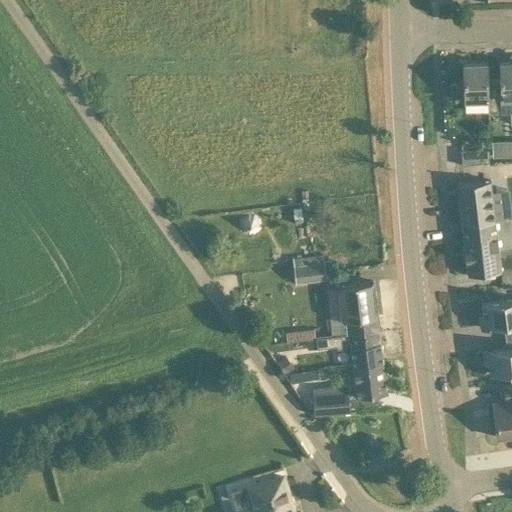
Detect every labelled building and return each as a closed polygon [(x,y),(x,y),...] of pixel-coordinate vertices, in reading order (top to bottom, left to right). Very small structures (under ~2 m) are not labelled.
[(511,61),(499,62),(500,76),(500,84),(488,84),(488,99),(488,109),(500,109),(500,99),(511,98),(511,61)] [(488,84),(488,77),(487,62),(463,63),(464,84),(464,96),(464,99),(488,99),(488,84)] [(464,96),(464,84),(459,84),(455,84),(455,96),(464,96)] [(489,148),(481,149),(461,149),(462,165),(482,162),(489,161),(489,148)] [(490,179),(477,181),(458,183),(462,223),(495,219),(490,179)] [(495,219),(462,223),(468,273),(501,269),(501,268),(511,266),(511,244),(498,246),(497,232),(495,219)] [(323,253),(293,257),(296,282),(326,279),(323,253)] [(333,334),(379,329),(373,280),(339,285),(342,307),(330,308),(333,334)] [(480,326),(500,324),(504,323),(506,335),(511,334),(511,297),(482,302),(483,313),(479,313),(480,326)] [(316,337),(315,328),(287,332),(288,341),(316,337)] [(367,362),(383,360),(379,329),(333,334),(333,336),(317,338),(318,346),(336,344),(337,347),(351,345),(354,369),(368,368),(367,362)] [(490,373),(510,371),(511,371),(511,334),(506,335),(508,347),(483,350),(484,363),(489,363),(490,373)] [(295,367),(286,354),(276,361),(285,373),(295,367)] [(354,369),(354,376),(357,396),(387,392),(383,360),(367,362),(368,368),(354,369)] [(289,373),(290,380),(291,382),(308,379),(306,370),(289,373)] [(511,434),(511,382),(501,384),(504,407),(494,408),(497,437),(511,434)] [(349,390),(313,393),(314,413),(350,410),(349,390)] [(364,438),(367,448),(377,444),(375,435),(372,433),(368,433),(365,435),(364,438)] [(282,475),(249,485),(255,507),(243,510),(243,511),(290,511),(289,507),(292,506),(282,475)]
